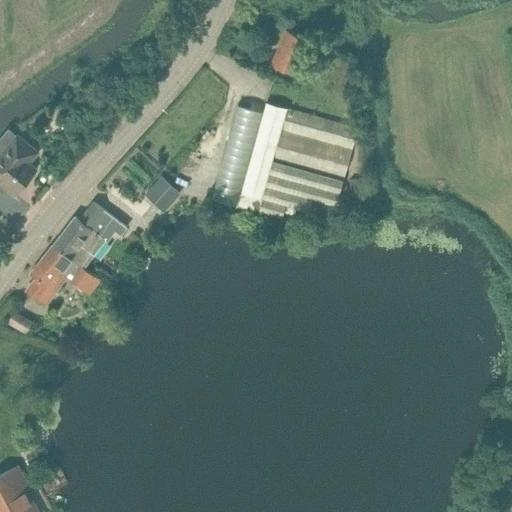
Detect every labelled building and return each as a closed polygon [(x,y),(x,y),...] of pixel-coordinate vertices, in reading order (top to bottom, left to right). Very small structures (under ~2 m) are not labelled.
[(287,28),(272,61),(296,72),(311,38),(287,28)] [(266,101),(238,204),(283,216),(286,204),(310,210),(313,198),(337,205),(358,127),(266,101)] [(29,170),(33,165),(30,162),(39,151),(18,133),(0,154),(0,178),(16,192),(32,174),(29,170)] [(361,200),(359,178),(350,179),(351,201),(361,200)] [(75,214),(54,241),(84,264),(105,237),(106,238),(115,228),(121,232),(126,225),(94,201),(84,214),(86,215),(83,220),(75,214)] [(27,288),(43,301),(46,304),(68,275),(72,278),(71,279),(89,293),(101,277),(84,264),(54,241),(31,272),(36,276),(27,288)] [(8,323),(26,332),(32,320),(14,311),(8,323)] [(28,486),(26,484),(17,466),(0,474),(0,511),(35,511),(23,488),(28,486)]
